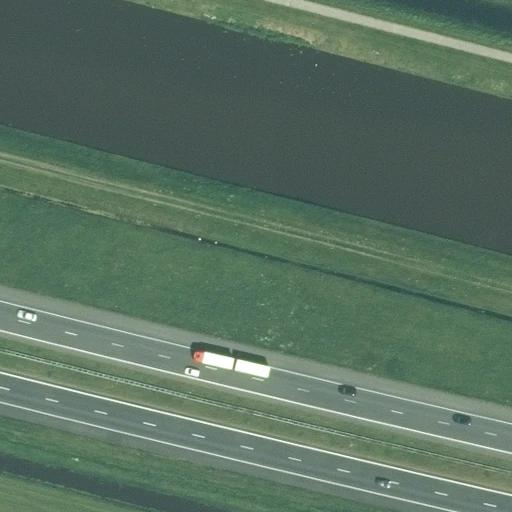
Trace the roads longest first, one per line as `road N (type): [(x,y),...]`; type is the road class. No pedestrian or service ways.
road 1 (motorway): [(511,441),(0,311)]
road 2 (motorway): [(0,384),(503,511)]
